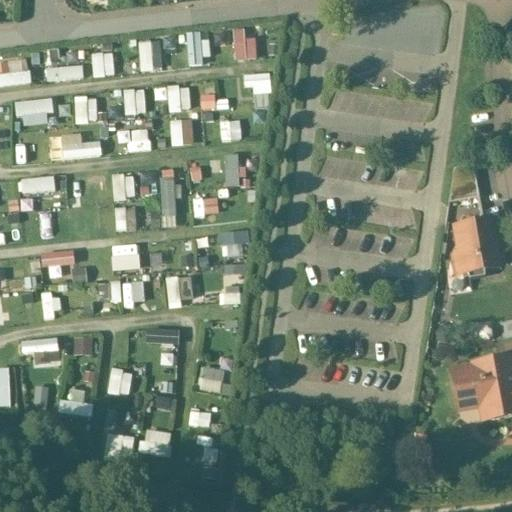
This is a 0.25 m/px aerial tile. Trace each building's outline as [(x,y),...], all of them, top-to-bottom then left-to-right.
[(255,28),(232,30),(234,61),(257,59),(255,28)] [(138,43),(140,72),(163,71),(161,41),(138,43)] [(114,53),(92,54),(93,77),(115,76),(114,53)] [(83,79),(83,66),(45,68),(46,81),(83,79)] [(256,95),(271,94),(269,74),(244,76),(244,87),(255,86),(256,95)] [(167,87),(169,111),(191,110),(190,86),(167,87)] [(123,91),(125,115),(146,113),(145,89),(123,91)] [(97,123),(97,97),(74,98),(75,123),(97,123)] [(206,120),(209,142),(233,139),(229,117),(206,120)] [(192,119),(170,120),(171,146),(194,144),(192,119)] [(61,132),(62,158),(88,157),(87,131),(61,132)] [(31,133),(8,134),(9,163),(32,162),(31,133)] [(225,187),(238,186),(237,154),(223,155),(225,187)] [(472,168),(453,171),(448,205),(478,200),(472,168)] [(59,199),(57,176),(33,178),(34,201),(59,199)] [(175,179),(160,179),(160,227),(175,227),(175,179)] [(193,199),(194,217),(218,216),(218,198),(193,199)] [(134,207),(113,209),(115,232),(136,230),(134,207)] [(492,223),(455,230),(459,250),(452,258),(453,261),(466,270),(468,281),(483,278),(482,271),(500,268),(499,260),(504,252),(496,247),(492,223)] [(248,230),(221,234),(224,258),(242,256),(240,246),(250,244),(248,230)] [(163,243),(140,244),(142,269),(164,268),(163,243)] [(72,252),(38,254),(39,268),(73,266),(72,252)] [(227,276),(247,274),(246,265),(226,267),(227,276)] [(181,300),(192,300),(191,276),(166,278),(168,309),(181,308),(181,300)] [(120,283),(99,284),(100,303),(120,302),(120,283)] [(242,305),(242,294),(221,294),(221,305),(242,305)] [(61,314),(60,295),(42,296),(43,315),(61,314)] [(178,344),(178,330),(145,329),(145,344),(178,344)] [(76,355),(93,354),(92,337),(75,338),(76,355)] [(46,363),(61,362),(60,338),(24,339),(25,355),(45,354),(46,363)] [(511,361),(511,360),(472,367),(473,369),(451,373),(456,399),(478,396),(482,422),(511,416),(511,361)] [(0,367),(0,407),(9,407),(8,368),(0,367)] [(198,390),(231,395),(233,384),(223,383),(225,370),(202,367),(198,390)] [(110,369),(109,394),(130,395),(132,370),(110,369)] [(93,404),(84,403),(85,391),(70,388),(68,401),(60,400),(58,413),(92,418),(93,404)] [(190,424),(210,427),(212,414),(191,411),(190,424)] [(143,430),(143,455),(173,455),(173,431),(143,430)] [(130,464),(134,437),(107,433),(103,460),(130,464)]
